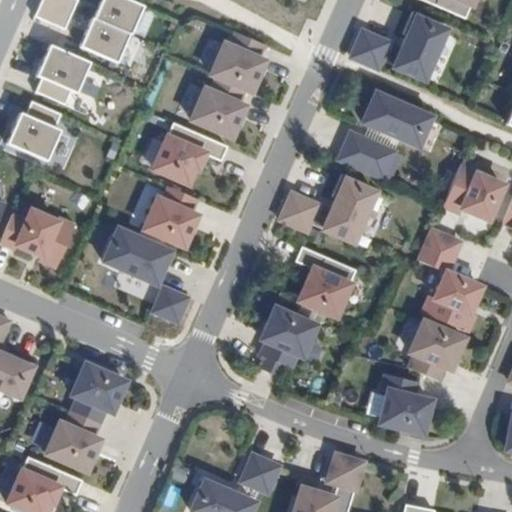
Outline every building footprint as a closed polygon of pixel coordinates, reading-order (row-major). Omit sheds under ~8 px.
[(59,33),(73,2),(68,0),(39,0),(30,20),(59,33)] [(112,69),(138,12),(111,0),(95,0),(73,51),(112,69)] [(412,0),(461,21),(469,0),(412,0)] [(418,88),(442,32),(406,18),(382,72),(418,88)] [(347,61),(374,73),(386,44),(359,33),(347,61)] [(260,47),(231,34),(225,46),(216,42),(200,78),(206,80),(200,94),(194,92),(181,123),(225,144),(241,109),(235,105),(237,97),(245,99),(261,63),(255,58),(260,47)] [(27,96),(56,109),(62,95),(67,97),(81,66),(41,49),(27,80),(33,82),(27,96)] [(496,129),(511,135),(511,85),(506,98),(509,100),(496,129)] [(427,119),(366,93),(350,127),(411,151),(427,119)] [(0,141),(0,147),(38,164),(51,133),(46,131),(52,117),(23,104),(17,118),(11,116),(0,141)] [(216,164),(222,149),(168,126),(162,138),(157,136),(141,173),(181,191),(199,157),(216,164)] [(392,154),(346,133),(333,162),(380,183),(392,154)] [(479,172),(463,164),(444,208),(461,214),(463,210),(489,221),(503,187),(478,176),(479,172)] [(347,251),(375,196),(335,179),(311,234),(347,251)] [(193,200),(164,189),(158,199),(149,196),(133,232),(180,253),(195,218),(186,215),(193,200)] [(303,237),(316,206),(288,194),(276,223),(303,237)] [(53,224),(20,210),(16,218),(8,215),(0,234),(0,248),(4,250),(55,272),(73,226),(56,218),(53,224)] [(150,288),(165,254),(108,229),(94,265),(150,288)] [(460,246),(433,234),(420,264),(447,275),(436,301),(432,299),(424,316),(467,335),(474,318),(470,316),(481,290),(476,288),(447,275),(460,246)] [(329,324),(353,272),(298,249),(291,263),(302,267),(287,305),(329,324)] [(188,301),(159,289),(148,316),(177,327),(188,301)] [(311,327),(266,308),(250,343),(258,348),(254,357),(261,360),(257,369),(273,377),(277,368),(285,372),(288,362),(293,364),(311,327)] [(33,367),(12,357),(10,362),(0,357),(0,347),(10,325),(0,320),(0,393),(18,401),(31,372),(33,367)] [(464,341),(424,324),(410,355),(415,357),(410,372),(439,384),(445,370),(450,372),(464,341)] [(70,414),(100,427),(106,413),(111,416),(125,385),(85,368),(71,398),(76,401),(70,414)] [(381,426),(423,437),(430,404),(414,400),(418,385),(387,377),(383,393),(389,394),(381,426)] [(100,427),(70,414),(64,428),(59,426),(46,457),(86,474),(99,443),(94,441),(100,427)] [(340,511),(357,459),(330,451),(321,478),(332,481),(327,494),(291,483),(281,511),(340,511)] [(263,491),(275,464),(246,452),(235,479),(263,491)] [(76,499),(82,484),(27,461),(7,507),(19,511),(46,511),(49,506),(52,508),(59,492),(76,499)] [(194,476),(179,510),(183,511),(241,511),(248,497),(194,476)] [(425,511),(426,509),(397,503),(395,511),(425,511)]
